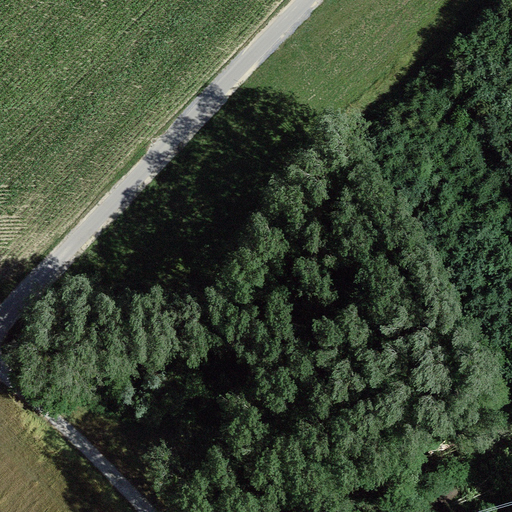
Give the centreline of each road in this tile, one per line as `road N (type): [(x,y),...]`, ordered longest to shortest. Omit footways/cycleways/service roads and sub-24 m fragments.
road 1 (unclassified): [(0,308),(303,0)]
road 2 (track): [(0,360),(153,511)]
